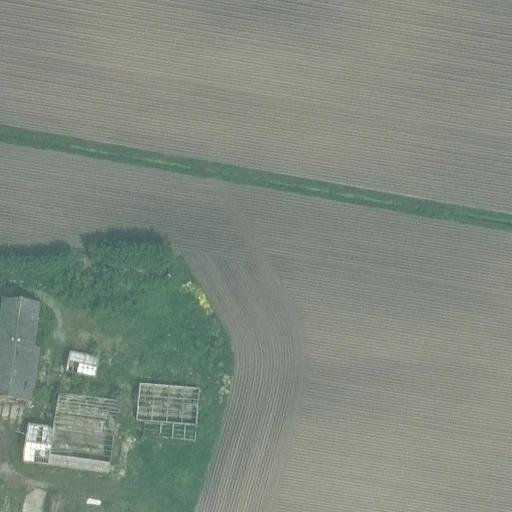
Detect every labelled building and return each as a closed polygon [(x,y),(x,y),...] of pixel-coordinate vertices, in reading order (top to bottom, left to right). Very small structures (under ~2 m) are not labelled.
[(0,332),(0,399),(34,404),(40,350),(34,349),(40,306),(4,302),(0,332)] [(169,349),(170,328),(129,326),(128,347),(169,349)] [(186,338),(186,348),(206,348),(205,337),(186,338)] [(70,354),(66,373),(95,379),(99,360),(70,354)] [(140,386),(137,422),(197,427),(200,391),(140,386)] [(54,430),(29,426),(23,464),(109,476),(119,404),(59,396),(54,430)]
